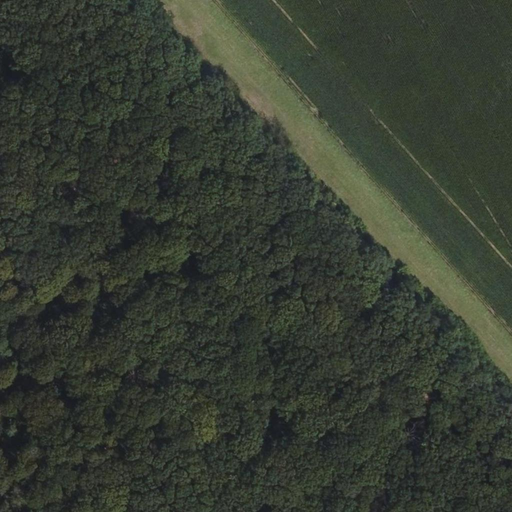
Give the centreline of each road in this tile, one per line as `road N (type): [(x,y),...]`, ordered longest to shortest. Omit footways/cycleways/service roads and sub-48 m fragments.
road 1 (track): [(0,136),(179,282),(293,393),(331,402),(411,393),(493,511)]
road 2 (track): [(0,404),(19,399),(142,252)]
